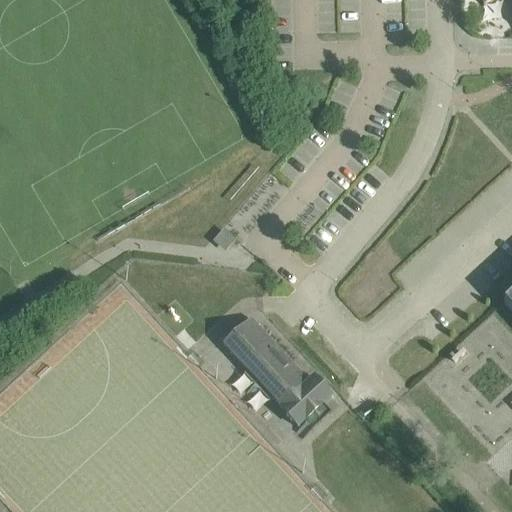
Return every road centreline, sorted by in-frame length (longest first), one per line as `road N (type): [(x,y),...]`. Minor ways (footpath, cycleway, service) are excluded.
road 1 (unclassified): [(493,511),(313,306),(313,288),(399,188),(423,145),(440,96),(441,0)]
road 2 (unknown): [(259,241),(139,226),(0,322)]
